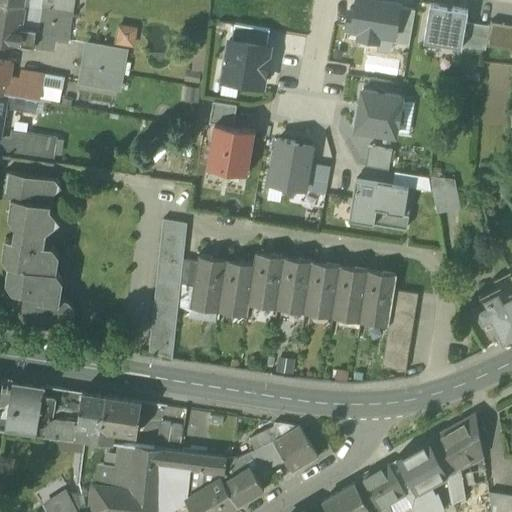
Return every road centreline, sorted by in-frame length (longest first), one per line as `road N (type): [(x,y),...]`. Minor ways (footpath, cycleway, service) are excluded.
road 1 (tertiary): [(0,355),(266,397),(374,405)]
road 2 (residential): [(443,392),(437,357),(445,312),(436,259),(201,220)]
road 3 (unknown): [(164,207),(100,171),(0,152)]
road 4 (residential): [(262,511),(361,453),(374,405)]
